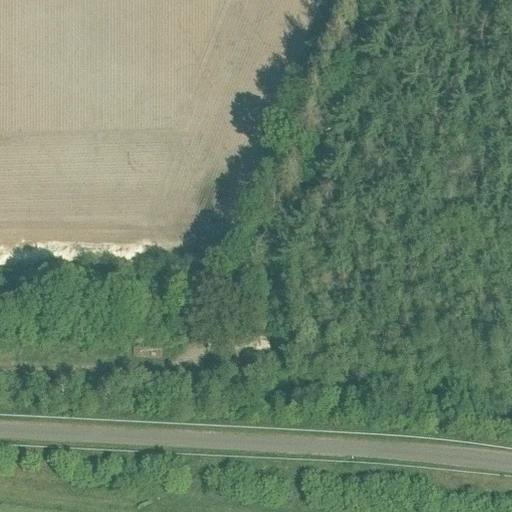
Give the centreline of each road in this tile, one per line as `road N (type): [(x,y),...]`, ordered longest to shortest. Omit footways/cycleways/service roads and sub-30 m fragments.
road 1 (unclassified): [(511,473),(250,447)]
road 2 (residential): [(250,447),(0,433)]
